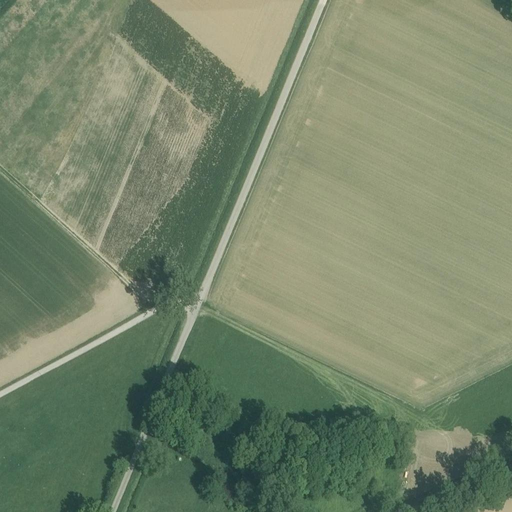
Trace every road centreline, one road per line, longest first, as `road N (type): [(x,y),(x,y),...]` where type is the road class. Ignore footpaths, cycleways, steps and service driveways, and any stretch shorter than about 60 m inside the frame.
road 1 (track): [(109,511),(323,0)]
road 2 (unclassified): [(0,399),(198,296)]
